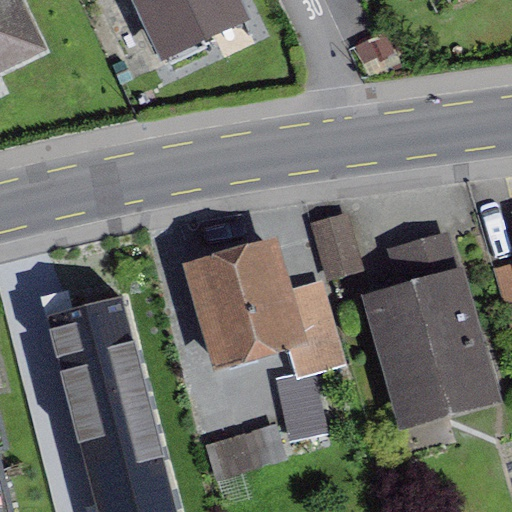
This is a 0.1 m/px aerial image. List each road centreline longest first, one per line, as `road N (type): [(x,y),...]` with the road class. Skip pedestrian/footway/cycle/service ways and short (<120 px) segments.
road 1 (secondary): [(0,206),(347,141)]
road 2 (secondary): [(347,141),(511,119)]
road 3 (residential): [(347,141),(333,74),(301,0)]
